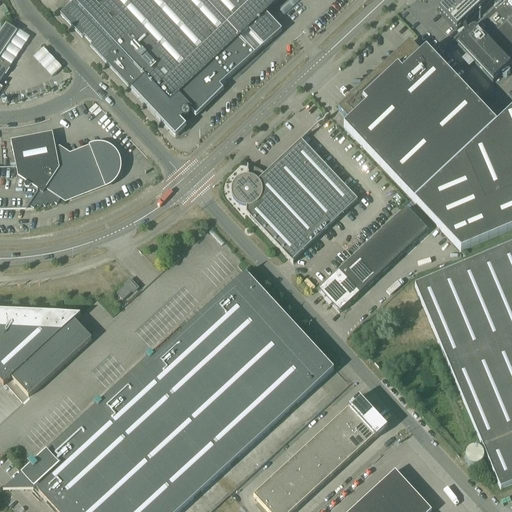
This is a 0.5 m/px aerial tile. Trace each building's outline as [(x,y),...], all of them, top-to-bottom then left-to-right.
[(189,118),(190,117),(189,116),(189,115),(189,114),(190,113),(196,119),(225,92),(220,87),(282,32),(266,15),(281,0),(69,0),(73,3),(60,15),(82,39),(84,37),(92,46),(90,47),(175,138),(186,128),(180,122),(183,120),(184,121),(185,121),(186,121),(187,121),(188,120),(189,119),(189,118)] [(451,0),(438,13),(456,32),(490,0),(495,0),(496,2),(495,6),(498,8),(457,46),(493,84),(510,68),(511,70),(511,0),(506,0),(501,6),(500,0),(451,0)] [(17,33),(6,25),(0,34),(0,82),(11,67),(10,67),(0,60),(0,58),(4,52),(9,44),(10,44),(17,33)] [(9,44),(4,52),(15,59),(21,52),(10,44),(9,44)] [(422,58),(409,44),(337,111),(351,125),(348,128),(346,126),(343,128),(460,253),(511,231),(511,111),(496,126),(425,51),(423,53),(425,55),(422,58)] [(4,52),(0,58),(0,60),(10,67),(15,59),(4,52)] [(231,191),(231,193),(231,195),(231,196),(232,198),(233,200),(233,201),(234,202),(235,204),(236,205),(237,205),(238,206),(240,207),(242,208),(243,208),(244,208),(246,208),(245,215),(288,260),(293,265),(293,264),(316,289),(350,258),(325,231),(357,202),(305,146),(301,142),(311,133),(310,133),(296,146),(289,153),(283,159),(270,170),(264,176),(258,182),(257,182),(256,181),(255,180),(254,179),(253,179),(252,179),(250,178),(248,178),(248,175),(247,175),(247,177),(245,177),(244,177),(243,178),(242,178),(240,179),(239,179),(238,180),(236,181),(236,182),(235,183),(234,184),(233,185),(232,186),(232,188),(231,190),(231,191)] [(106,149),(103,148),(99,147),(95,147),(91,149),(70,157),(54,147),(52,135),(11,143),(16,170),(18,179),(36,191),(43,195),(46,190),(61,200),(65,203),(106,187),(109,185),(112,182),(115,179),(117,176),(118,172),(119,168),(118,164),(117,160),(115,157),(113,154),(110,151),(106,149)] [(18,179),(16,170),(0,170),(0,210),(25,210),(27,206),(34,210),(36,207),(39,209),(42,206),(45,208),(47,205),(51,207),(53,204),(57,206),(61,200),(46,190),(43,195),(36,191),(18,179)] [(326,301),(325,302),(330,308),(332,306),(339,314),(427,232),(406,211),(319,293),(326,301)] [(511,246),(415,287),(414,287),(414,288),(484,453),(486,458),(500,490),(500,491),(500,490),(511,485),(511,246)] [(34,493),(35,491),(54,511),(180,511),(333,371),(245,275),(187,329),(185,327),(152,357),(150,355),(145,359),(147,362),(100,404),(98,402),(93,407),(96,409),(34,465),(32,463),(27,467),(29,470),(3,494),(34,493)] [(130,283),(125,287),(131,294),(136,289),(130,283)] [(125,287),(119,292),(125,299),(131,294),(125,287)] [(119,292),(116,295),(123,302),(125,299),(119,292)] [(0,383),(3,387),(11,380),(28,398),(91,341),(74,322),(80,316),(0,312),(0,383)] [(348,410),(361,424),(372,414),(358,398),(346,409),(348,411),(348,410)] [(348,411),(340,418),(352,432),(361,424),(348,410),(348,411)] [(372,414),(361,424),(374,438),(374,439),(375,440),(387,429),(372,414)] [(340,418),(331,426),(344,440),(352,432),(340,418)] [(361,424),(352,432),(365,446),(374,439),(374,438),(361,424)] [(331,426),(322,434),(335,448),(344,440),(331,426)] [(352,432),(344,440),(357,454),(365,446),(352,432)] [(322,434),(314,442),(327,456),(335,448),(322,434)] [(344,440),(335,448),(348,462),(357,454),(344,440)] [(314,442),(305,450),(318,464),(327,456),(314,442)] [(335,448),(327,456),(339,470),(348,462),(335,448)] [(305,450),(297,458),(309,472),(318,464),(305,450)] [(486,458),(484,453),(482,454),(480,452),(478,450),(476,450),(475,450),(473,450),(471,450),(469,451),(468,452),(467,453),(466,454),(466,455),(465,456),(465,458),(465,460),(466,462),(466,464),(468,465),(469,466),(470,467),(472,468),(474,468),(476,468),(478,467),(480,466),(481,465),(482,463),(483,462),(483,460),(483,459),(486,458)] [(327,456),(318,464),(331,478),(339,470),(327,456)] [(297,458),(288,466),(301,480),(309,472),(297,458)] [(318,464),(309,472),(322,486),(331,478),(318,464)] [(288,466),(279,474),(292,488),(301,480),(288,466)] [(309,472),(301,480),(314,494),(322,486),(309,472)] [(352,511),(430,511),(394,473),(352,511)] [(279,474),(271,482),(283,496),(292,488),(279,474)] [(301,480),(292,488),(305,502),(314,494),(301,480)] [(271,482),(262,489),(275,503),(283,496),(271,482)] [(292,488),(283,496),(296,510),(305,502),(292,488)] [(262,489),(253,498),(266,511),(275,503),(262,489)] [(283,496),(275,503),(282,511),(293,511),(296,510),(283,496)] [(266,511),(282,511),(275,503),(266,511)]
